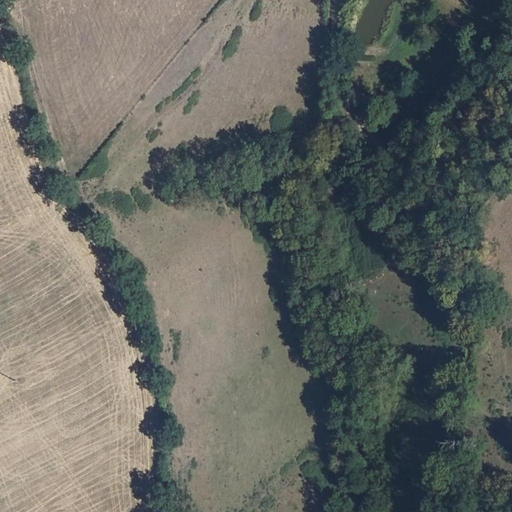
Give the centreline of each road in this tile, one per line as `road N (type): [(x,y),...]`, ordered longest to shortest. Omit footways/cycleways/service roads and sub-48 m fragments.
road 1 (track): [(337,0),(335,51),(348,104),(368,136),(403,154)]
road 2 (unclassified): [(403,154),(438,143),(511,73)]
